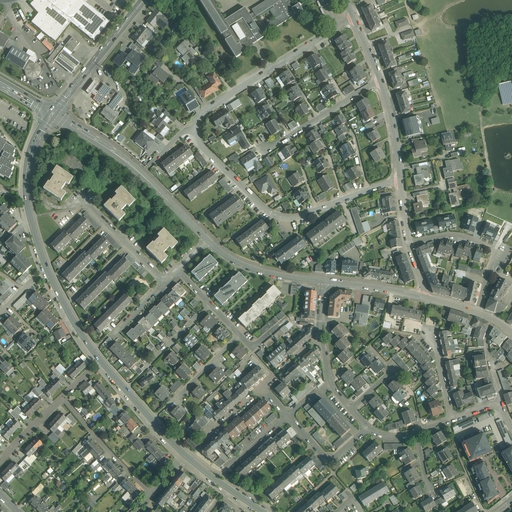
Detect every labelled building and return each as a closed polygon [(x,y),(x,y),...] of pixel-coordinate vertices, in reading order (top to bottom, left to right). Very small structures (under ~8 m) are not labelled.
[(35,0),(30,5),(38,14),(31,23),(55,42),(71,23),(94,42),(110,22),(82,0),(35,0)] [(267,0),(252,10),(253,13),(249,15),(245,8),(224,21),(211,0),(198,0),(199,0),(221,36),(222,35),(226,41),(225,41),(236,59),(245,53),(244,52),(253,46),(252,45),(263,38),(262,36),(289,19),(285,13),(291,9),(292,8),(289,3),(293,0),(267,0)] [(152,4),(149,9),(154,12),(157,8),(152,4)] [(292,8),(291,9),(295,15),(303,11),(299,4),(292,8)] [(368,5),(365,6),(366,7),(361,9),(362,11),(362,12),(363,14),(364,15),(372,11),(369,5),(368,6),(368,5)] [(155,11),(147,22),(153,27),(157,23),(164,28),(163,28),(164,29),(169,22),(166,19),(166,18),(164,17),(160,14),(160,15),(155,11)] [(372,11),(364,15),(365,17),(365,18),(366,21),(375,16),(374,13),(373,14),(372,11)] [(375,16),(366,21),(367,22),(368,22),(369,26),(377,22),(376,19),(377,18),(375,16)] [(153,27),(147,22),(145,25),(148,28),(153,31),(154,29),(153,28),(153,27)] [(377,22),(369,26),(370,28),(372,31),(376,29),(376,30),(379,29),(379,28),(380,27),(377,22)] [(146,30),(142,27),(137,33),(145,40),(150,34),(146,30)] [(153,31),(148,28),(146,30),(150,34),(153,36),(155,34),(153,31)] [(9,39),(0,33),(0,44),(4,47),(9,39)] [(145,40),(137,33),(132,39),(137,43),(141,46),(141,45),(145,40)] [(342,53),(349,49),(352,48),(349,43),(350,42),(348,40),(347,40),(344,36),(335,42),(337,45),(336,46),(339,51),(340,50),(342,53)] [(73,38),(72,38),(67,44),(74,51),(78,46),(80,43),(73,38)] [(15,43),(9,39),(4,47),(11,50),(13,46),(13,47),(15,43)] [(50,51),(54,47),(45,39),(42,42),(50,51)] [(191,48),(185,41),(181,45),(183,47),(178,51),(183,57),(181,59),(187,65),(194,59),(192,57),(197,52),(195,50),(194,51),(191,48),(192,48),(191,47),(191,48)] [(385,42),(383,43),(383,44),(378,46),(380,52),(389,49),(386,43),(385,43),(385,42)] [(135,45),(132,43),(129,48),(133,51),(133,52),(137,47),(135,45)] [(67,44),(66,44),(64,48),(65,49),(65,50),(71,54),(74,51),(67,44)] [(51,56),(48,60),(53,64),(55,62),(57,59),(64,51),(65,50),(65,49),(64,48),(60,45),(55,51),(51,56)] [(13,47),(13,46),(11,50),(5,59),(23,70),(23,69),(30,57),(26,54),(13,47)] [(203,51),(198,46),(194,50),(197,52),(199,55),(203,51)] [(349,49),(342,53),(340,54),(342,58),(341,58),(344,63),(345,62),(347,65),(356,60),(353,56),(354,55),(352,52),(351,53),(349,49)] [(389,49),(380,52),(381,54),(381,55),(382,57),(391,54),(389,49)] [(35,54),(28,50),(26,54),(30,57),(33,58),(35,55),(35,54)] [(57,59),(55,62),(71,75),(80,64),(64,51),(57,59)] [(128,57),(123,53),(118,58),(117,57),(113,62),(120,68),(127,60),(133,65),(130,70),(135,74),(139,69),(138,68),(145,59),(141,56),(140,57),(133,52),(133,51),(128,57)] [(391,54),(382,57),(383,60),(384,63),(393,60),(391,54)] [(33,58),(30,57),(23,69),(25,70),(27,76),(32,79),(38,77),(41,72),(40,66),(34,63),(36,60),(35,56),(35,55),(33,58)] [(315,55),(307,60),(313,69),(320,64),(321,64),(319,61),(315,55)] [(158,58),(153,65),(157,68),(158,68),(160,69),(164,64),(158,58)] [(393,60),(384,63),(387,69),(391,67),(392,67),(394,67),(393,66),(395,66),(393,60)] [(353,71),(350,73),(348,74),(351,80),(362,73),(359,67),(353,71)] [(157,68),(153,75),(152,74),(148,79),(154,84),(158,79),(163,84),(169,76),(160,69),(158,68),(157,68)] [(323,70),(315,75),(321,84),(325,81),(326,81),(325,81),(329,78),(327,76),(326,73),(323,69),(323,70)] [(288,71),(280,76),(282,81),(291,76),(288,71)] [(394,71),(391,72),(391,73),(388,74),(390,78),(389,79),(390,82),(399,79),(396,72),(394,72),(394,71)] [(200,90),(200,91),(203,96),(204,98),(211,94),(210,92),(217,89),(216,87),(221,84),(217,79),(218,79),(217,78),(214,73),(209,76),(210,77),(213,82),(207,86),(200,90)] [(362,73),(351,80),(354,85),(357,84),(359,86),(364,83),(362,80),(366,78),(362,73)] [(291,76),(282,81),(285,86),(294,81),(291,76)] [(399,79),(390,82),(392,86),(392,85),(394,89),(396,88),(397,89),(400,88),(399,87),(401,86),(399,79)] [(94,81),(86,91),(91,95),(92,94),(95,97),(98,93),(97,93),(98,92),(95,90),(99,85),(94,81)] [(511,82),(499,85),(504,105),(511,102),(511,82)] [(111,90),(104,85),(100,89),(107,95),(111,90)] [(330,85),(322,90),(325,95),(333,90),(330,85)] [(295,87),(287,92),(290,97),(298,91),(295,87)] [(98,92),(97,93),(98,93),(95,97),(93,99),(100,104),(107,95),(100,89),(98,92)] [(260,89),(251,95),(256,104),(266,98),(260,89)] [(325,95),(322,97),(322,98),(324,101),(325,102),(328,100),(337,95),(333,90),(325,95)] [(298,91),(290,97),(293,101),(301,96),(298,91)] [(190,92),(182,97),(186,105),(185,105),(188,109),(189,109),(191,111),(199,106),(194,100),(192,96),(190,92)] [(118,94),(108,107),(112,111),(123,98),(118,94)] [(141,95),(133,100),(136,106),(145,100),(141,95)] [(238,99),(233,102),(237,108),(242,105),(238,99)] [(366,100),(356,105),(361,113),(369,109),(371,108),(366,100)] [(300,105),(294,109),(295,109),(297,113),(298,112),(301,117),(300,118),(309,113),(309,112),(308,113),(303,104),(300,106),(300,105)] [(267,105),(258,111),(259,111),(264,119),(264,120),(273,114),(272,114),(267,106),(267,105)] [(108,107),(105,111),(103,110),(103,111),(101,113),(106,117),(105,118),(110,122),(113,118),(115,119),(118,115),(112,111),(108,107)] [(361,113),(360,114),(363,118),(364,117),(367,122),(374,117),(369,109),(361,113)] [(225,110),(211,119),(217,127),(224,123),(227,128),(234,124),(230,119),(231,119),(225,110)] [(162,114),(158,111),(157,112),(157,116),(159,118),(156,121),(155,123),(160,127),(156,131),(159,134),(163,137),(169,130),(164,126),(166,124),(166,125),(170,120),(167,118),(170,114),(166,111),(162,114)] [(177,119),(170,114),(167,118),(170,120),(171,119),(174,122),(177,119)] [(341,115),(334,120),(338,127),(343,125),(345,123),(341,115)] [(417,117),(403,120),(404,121),(405,125),(403,126),(405,133),(407,133),(408,137),(408,138),(412,137),(422,134),(421,130),(422,129),(420,119),(418,120),(417,117)] [(274,120),(266,125),(272,136),(281,130),(274,120)] [(338,127),(334,130),(339,137),(343,134),(347,132),(343,125),(338,127)] [(239,141),(244,138),(244,137),(239,128),(235,131),(232,133),(231,132),(231,133),(224,137),(230,146),(239,141)] [(315,130),(307,135),(307,136),(308,138),(309,138),(312,143),(311,143),(312,144),(318,140),(320,139),(319,136),(315,130)] [(375,131),(367,136),(369,139),(370,139),(372,143),(380,139),(375,131)] [(119,133),(115,138),(121,142),(125,137),(119,133)] [(153,142),(142,133),(136,141),(147,150),(153,142)] [(163,137),(159,134),(156,137),(162,142),(165,138),(163,137)] [(453,135),(441,137),(443,144),(445,144),(446,151),(451,150),(450,144),(455,143),(453,135)] [(244,138),(239,141),(245,150),(249,147),(244,138)] [(312,144),(309,146),(314,154),(324,148),(323,148),(318,140),(312,144)] [(419,143),(415,143),(416,150),(411,151),(413,159),(421,157),(420,151),(427,149),(425,141),(419,143)] [(349,143),(339,149),(345,159),(345,160),(355,154),(354,154),(348,144),(349,144),(349,143)] [(6,145),(1,154),(3,156),(0,161),(0,167),(2,168),(0,171),(0,175),(4,178),(4,177),(9,180),(13,173),(11,172),(14,168),(11,166),(12,164),(13,165),(16,160),(13,159),(15,155),(13,154),(16,151),(6,145)] [(193,155),(186,146),(181,149),(188,158),(193,155)] [(290,146),(286,148),(285,148),(284,147),(282,148),(282,149),(283,150),(280,152),(282,151),(286,159),(285,160),(295,154),(294,152),(296,150),(293,147),(291,148),(290,146)] [(188,158),(181,149),(176,153),(183,162),(188,158)] [(379,149),(370,154),(376,163),(384,158),(379,149)] [(183,162),(176,153),(171,157),(178,166),(183,162)] [(236,153),(228,159),(230,162),(239,157),(236,153)] [(253,153),(241,161),(247,170),(253,166),(257,171),(262,167),(258,162),(259,162),(253,153)] [(178,166),(171,157),(169,159),(169,160),(167,161),(166,161),(173,170),(178,166)] [(323,157),(313,163),(313,164),(315,163),(320,172),(319,173),(329,167),(329,166),(328,167),(323,158),(323,157)] [(450,161),(445,162),(446,169),(443,169),(445,179),(453,177),(452,171),(460,170),(458,164),(461,164),(461,163),(459,164),(459,159),(450,161)] [(173,170),(166,161),(161,165),(168,174),(173,170)] [(419,168),(417,168),(417,169),(418,172),(416,172),(417,176),(413,176),(415,186),(424,184),(422,177),(429,176),(427,166),(419,168)] [(62,171),(56,167),(52,175),(54,176),(49,183),(48,182),(43,190),(49,194),(49,193),(55,197),(61,201),(66,194),(63,192),(67,185),(68,185),(73,178),(62,171)] [(354,167),(346,172),(347,172),(350,178),(352,181),(360,177),(354,167)] [(211,171),(197,182),(204,190),(218,180),(211,171)] [(297,173),(288,178),(294,187),(302,181),(297,173)] [(327,175),(323,177),(322,178),(317,181),(318,181),(325,192),(324,192),(325,193),(334,187),(334,186),(327,176),(327,175)] [(268,176),(255,184),(261,193),(267,189),(270,195),(277,190),(268,176)] [(232,191),(223,179),(218,182),(228,194),(232,191)] [(197,182),(183,192),(190,201),(204,190),(197,182)] [(454,194),(448,195),(451,207),(459,205),(458,198),(465,197),(465,194),(469,193),(467,186),(457,188),(456,186),(452,186),(454,194)] [(121,187),(115,194),(117,196),(111,202),(110,201),(103,207),(109,212),(114,217),(119,222),(125,216),(123,213),(128,207),(129,208),(135,201),(126,192),(121,187)] [(303,189),(294,195),(297,199),(305,194),(303,189)] [(297,199),(294,202),(297,206),(298,207),(301,205),(300,204),(308,199),(305,194),(297,199)] [(419,196),(416,196),(416,197),(418,204),(413,205),(415,214),(423,212),(422,206),(429,205),(427,195),(419,196)] [(244,207),(236,197),(227,203),(235,213),(244,207)] [(235,213),(227,203),(218,210),(226,220),(235,213)] [(3,206),(0,208),(0,217),(1,219),(6,213),(8,211),(3,206)] [(361,223),(356,207),(350,209),(359,236),(365,233),(361,223)] [(226,220),(218,210),(209,217),(217,227),(226,220)] [(327,221),(333,229),(345,221),(346,222),(338,212),(327,221)] [(17,224),(6,213),(1,219),(0,219),(0,226),(5,231),(6,231),(8,233),(17,224)] [(467,214),(463,229),(474,233),(478,218),(467,214)] [(453,215),(437,219),(439,228),(442,228),(443,230),(453,228),(452,225),(455,225),(453,215)] [(66,233),(66,234),(74,241),(91,225),(90,224),(88,222),(86,220),(83,218),(83,217),(66,233)] [(431,220),(414,223),(416,233),(420,232),(420,234),(430,232),(430,230),(433,229),(432,226),(431,220)] [(268,229),(262,221),(256,225),(263,234),(265,232),(267,234),(268,234),(271,232),(271,230),(269,228),(268,229)] [(316,228),(323,237),(333,229),(327,221),(316,228)] [(367,221),(361,223),(365,233),(370,230),(367,221)] [(398,221),(390,222),(390,224),(386,224),(387,231),(391,230),(392,232),(399,230),(398,221)] [(499,227),(486,222),(481,236),(493,241),(499,227)] [(263,234),(256,225),(251,229),(258,237),(263,234)] [(323,237),(316,228),(306,236),(314,246),(313,244),(323,237)] [(258,237),(251,229),(246,233),(253,241),(258,237)] [(164,230),(157,236),(159,238),(153,244),(152,243),(146,249),(151,255),(151,254),(156,259),(156,260),(161,265),(168,258),(165,256),(171,250),(177,244),(168,235),(169,235),(164,230)] [(399,230),(392,232),(392,235),(389,235),(390,241),(401,239),(399,230)] [(65,232),(50,246),(58,254),(72,240),(66,234),(66,233),(65,232)] [(253,241),(246,233),(241,237),(247,245),(253,241)] [(13,236),(5,244),(17,256),(19,254),(25,248),(20,242),(21,241),(18,238),(17,239),(13,236)] [(306,246),(299,236),(286,246),(293,255),(306,246)] [(241,237),(236,241),(242,249),(247,245),(241,237)] [(358,237),(352,241),(356,246),(357,247),(362,244),(358,237)] [(87,254),(93,260),(94,261),(110,245),(108,242),(106,240),(104,238),(103,238),(87,254)] [(390,241),(391,249),(402,247),(401,245),(402,245),(401,245),(400,239),(401,239),(390,241)] [(453,242),(447,240),(446,243),(444,252),(445,253),(448,254),(449,253),(449,254),(452,245),(453,242)] [(446,243),(441,241),(440,244),(437,253),(443,255),(444,252),(446,243)] [(472,245),(466,243),(465,246),(462,254),(463,254),(463,256),(466,257),(467,256),(468,256),(471,248),(472,245)] [(465,246),(459,244),(458,247),(455,255),(455,256),(456,256),(456,257),(459,258),(460,257),(461,258),(462,254),(465,246)] [(424,246),(421,247),(422,248),(416,250),(419,257),(427,254),(430,253),(431,253),(430,249),(428,245),(425,247),(424,246)] [(293,255),(286,246),(274,255),(281,265),(293,255)] [(483,250),(477,248),(476,250),(474,258),(473,259),(474,260),(475,261),(477,262),(479,261),(483,250)] [(93,260),(87,254),(85,252),(73,264),(81,272),(93,260)] [(335,253),(327,258),(327,264),(326,274),(335,274),(335,265),(335,262),(334,262),(335,253)] [(19,254),(17,256),(11,262),(23,274),(24,274),(26,272),(31,266),(19,254)] [(427,254),(419,257),(421,265),(426,263),(428,262),(431,263),(428,255),(427,254)] [(401,271),(409,267),(405,255),(400,256),(396,258),(401,271)] [(200,265),(208,273),(217,264),(209,256),(206,260),(205,259),(203,262),(200,265)] [(107,274),(113,280),(114,282),(131,265),(128,263),(126,261),(124,259),(123,258),(107,274)] [(357,262),(342,261),(341,272),(345,272),(345,274),(352,275),(352,273),(356,273),(357,262)] [(320,263),(316,266),(315,272),(325,273),(325,267),(323,266),(323,262),(320,263)] [(426,263),(429,272),(431,272),(434,273),(436,273),(437,269),(432,268),(430,268),(428,262),(426,263)] [(81,272),(73,264),(62,275),(70,283),(81,272)] [(208,273),(200,265),(191,273),(199,282),(208,273)] [(409,267),(401,271),(405,283),(414,280),(409,267)] [(482,271),(468,267),(467,272),(481,276),(482,271)] [(373,271),(365,269),(365,271),(364,271),(363,274),(364,275),(364,277),(365,277),(365,278),(367,278),(367,277),(371,278),(373,271)] [(433,275),(431,274),(431,272),(429,272),(424,270),(429,284),(436,286),(437,284),(435,279),(436,278),(434,275),(433,275)] [(379,272),(373,271),(371,278),(378,279),(379,272)] [(103,290),(113,280),(107,274),(106,272),(96,282),(103,290)] [(226,286),(234,294),(247,282),(239,274),(234,278),(233,278),(231,280),(232,281),(226,286)] [(443,288),(440,287),(438,295),(444,296),(446,289),(447,287),(448,282),(449,278),(450,277),(446,276),(445,283),(443,288)] [(2,282),(0,279),(0,293),(2,295),(3,294),(6,292),(8,290),(10,288),(6,284),(4,285),(2,283),(2,282)] [(495,300),(505,281),(501,279),(495,289),(494,288),(490,297),(490,298),(495,300)] [(505,281),(495,300),(500,303),(500,302),(504,294),(505,295),(510,286),(510,287),(511,284),(505,281)] [(94,300),(103,290),(96,282),(86,292),(94,300)] [(449,287),(447,287),(446,289),(444,296),(449,298),(452,286),(453,282),(451,282),(450,282),(449,287)] [(478,284),(469,282),(467,291),(461,289),(458,300),(464,302),(470,304),(473,305),(473,304),(474,304),(475,300),(477,292),(476,292),(477,289),(478,285),(478,284)] [(178,284),(172,290),(173,291),(179,297),(185,291),(178,284)] [(436,286),(429,284),(429,285),(432,293),(438,295),(440,287),(436,286)] [(147,286),(135,297),(139,301),(150,289),(147,286)] [(234,294),(226,286),(221,290),(221,289),(219,291),(219,292),(214,297),(222,305),(234,294)] [(281,294),(273,286),(266,293),(274,302),(274,301),(281,294)] [(452,286),(449,298),(457,300),(458,300),(461,289),(461,288),(452,286)] [(34,295),(30,291),(29,293),(28,291),(26,293),(31,298),(29,299),(34,303),(41,296),(36,292),(34,295)] [(173,291),(167,296),(173,302),(174,304),(180,298),(179,297),(173,291)] [(338,291),(330,298),(328,317),(338,318),(339,303),(342,301),(349,302),(350,292),(338,291)] [(84,310),(94,300),(86,292),(76,302),(84,310)] [(316,293),(306,292),(304,311),(314,312),(315,304),(316,301),(315,301),(316,293)] [(274,302),(266,293),(267,294),(260,300),(259,300),(267,309),(274,302)] [(125,294),(109,310),(116,317),(132,301),(125,294)] [(167,296),(166,295),(160,301),(161,302),(167,308),(173,302),(167,296)] [(41,296),(34,303),(38,308),(45,301),(41,296)] [(495,300),(490,298),(490,300),(489,300),(485,310),(495,313),(500,313),(504,311),(507,307),(507,306),(501,304),(501,303),(500,302),(500,303),(495,300)] [(199,304),(194,299),(190,304),(194,308),(199,304)] [(259,300),(252,307),(260,315),(266,308),(267,309),(259,300)] [(385,301),(375,300),(374,307),(373,312),(378,313),(379,308),(383,309),(385,301)] [(45,301),(38,308),(42,312),(46,309),(49,305),(45,301)] [(167,308),(161,302),(156,308),(162,314),(163,315),(169,309),(167,308)] [(362,306),(357,305),(356,307),(355,313),(355,314),(356,314),(355,319),(359,320),(359,321),(366,322),(367,318),(366,318),(367,314),(369,307),(367,307),(362,306)] [(407,309),(401,308),(401,307),(398,306),(398,307),(392,306),(390,315),(405,318),(407,309)] [(156,308),(155,307),(149,312),(150,313),(156,319),(162,314),(156,308)] [(260,315),(252,307),(252,308),(246,314),(245,313),(245,314),(253,322),(260,315)] [(42,312),(38,316),(43,321),(50,313),(46,309),(42,312)] [(416,310),(413,309),(413,310),(407,309),(405,318),(420,322),(421,312),(415,311),(416,310)] [(109,310),(94,326),(100,333),(116,317),(109,310)] [(469,316),(450,310),(447,319),(465,325),(469,316)] [(314,312),(304,311),(304,314),(301,314),(301,319),(305,319),(314,320),(314,319),(314,315),(314,312)] [(282,312),(277,315),(281,320),(285,316),(282,312)] [(50,313),(43,321),(47,325),(54,318),(50,313)] [(156,319),(150,313),(144,319),(152,326),(157,321),(156,319)] [(253,322),(245,314),(238,320),(245,328),(252,322),(253,322)] [(217,323),(209,315),(201,324),(205,328),(203,329),(207,333),(217,323)] [(12,316),(4,324),(9,329),(17,322),(12,316)] [(465,325),(462,333),(465,334),(472,317),(469,316),(465,325)] [(38,317),(36,318),(41,323),(45,326),(46,325),(38,317)] [(54,318),(47,325),(52,330),(59,322),(54,318)] [(144,319),(143,318),(138,324),(139,325),(146,332),(147,333),(153,327),(144,319)] [(490,323),(479,319),(475,318),(472,327),(471,329),(474,329),(474,328),(476,328),(475,332),(473,338),(477,338),(483,339),(490,323)] [(270,321),(255,334),(258,339),(274,326),(270,321)] [(23,327),(17,322),(9,329),(15,335),(23,327)] [(339,341),(344,338),(348,333),(340,324),(331,331),(339,341)] [(146,332),(139,325),(133,330),(139,336),(140,337),(146,332)] [(289,330),(285,326),(280,330),(282,333),(284,334),(289,330)] [(310,326),(307,328),(307,332),(304,335),(308,340),(313,335),(314,326),(310,326)] [(221,327),(215,333),(223,341),(229,335),(221,327)] [(62,329),(54,333),(58,341),(66,337),(62,329)] [(133,330),(132,329),(126,335),(133,342),(139,336),(133,330)] [(495,329),(492,332),(490,336),(494,339),(495,340),(496,340),(501,333),(495,329)] [(280,330),(273,336),(277,340),(284,334),(280,330)] [(501,333),(496,340),(495,340),(495,341),(493,343),(500,347),(501,346),(504,342),(507,338),(501,333)] [(198,342),(190,334),(184,341),(191,348),(198,342)] [(303,334),(292,343),(298,349),(308,340),(304,335),(303,334)] [(389,334),(382,340),(387,345),(390,342),(394,339),(389,334)] [(26,335),(18,342),(23,347),(31,340),(26,335)] [(287,337),(285,335),(283,337),(291,345),(286,349),(285,348),(286,348),(283,344),(280,346),(281,346),(287,355),(289,357),(298,349),(292,343),(287,337)] [(272,336),(263,344),(267,349),(276,341),(272,336)] [(394,339),(390,342),(394,347),(397,345),(401,341),(397,336),(394,339)] [(344,338),(339,341),(335,345),(342,353),(346,349),(350,345),(344,338)] [(401,341),(397,345),(402,350),(405,347),(409,343),(405,338),(401,341)] [(31,340),(23,347),(29,353),(36,345),(31,340)] [(503,348),(506,351),(511,344),(511,341),(510,340),(506,344),(503,348)] [(409,343),(405,347),(409,352),(417,346),(412,341),(409,343)] [(115,354),(122,347),(117,342),(110,349),(115,354)] [(219,348),(215,344),(211,349),(215,353),(219,348)] [(511,344),(506,351),(503,353),(499,359),(503,362),(507,356),(511,352),(511,350),(511,344)] [(204,349),(202,346),(196,353),(203,361),(210,354),(206,351),(207,350),(205,348),(204,349)] [(242,349),(239,346),(232,353),(240,360),(247,354),(244,351),(242,349)] [(281,346),(266,359),(274,367),(279,362),(280,363),(282,361),(282,360),(287,355),(281,346)] [(417,346),(409,352),(414,357),(421,351),(417,346)] [(120,359),(127,352),(122,347),(115,354),(120,359)] [(498,352),(494,356),(499,359),(503,354),(503,353),(506,351),(503,348),(502,347),(501,348),(501,349),(498,352)] [(319,353),(314,348),(311,351),(317,358),(319,360),(320,359),(319,358),(320,357),(318,354),(319,353)] [(342,353),(338,357),(344,364),(352,357),(346,349),(342,353)] [(265,355),(261,350),(256,354),(260,359),(265,355)] [(317,358),(311,351),(304,357),(309,362),(310,361),(313,358),(315,360),(317,358)] [(421,351),(414,357),(418,362),(426,356),(421,351)] [(127,352),(120,359),(125,364),(132,357),(127,352)] [(180,360),(172,352),(164,360),(167,363),(168,362),(169,362),(170,361),(174,366),(180,360)] [(375,362),(368,354),(361,361),(368,368),(370,366),(375,362)] [(426,356),(418,362),(423,367),(429,362),(430,361),(426,356)] [(485,356),(474,357),(478,380),(484,379),(486,383),(492,381),(490,377),(490,378),(489,372),(488,372),(485,356)] [(137,362),(132,357),(125,364),(130,370),(137,362)] [(309,362),(304,357),(300,361),(308,370),(308,371),(313,376),(317,372),(311,364),(309,362)] [(384,368),(377,360),(375,362),(370,366),(377,374),(384,368)] [(452,361),(444,363),(446,368),(454,366),(459,365),(458,360),(452,361)] [(81,361),(74,367),(79,373),(86,366),(81,361)] [(308,370),(300,361),(296,364),(301,369),(311,381),(314,378),(308,372),(307,373),(306,371),(308,370)] [(6,362),(0,367),(0,368),(3,372),(3,371),(6,374),(6,375),(12,369),(6,362)] [(197,362),(192,367),(197,371),(201,367),(197,362)] [(423,367),(421,368),(426,373),(430,369),(433,367),(429,362),(423,367)] [(301,369),(296,364),(293,367),(298,372),(301,376),(301,377),(304,375),(299,371),(301,369)] [(187,369),(183,365),(176,372),(177,373),(178,372),(180,374),(180,375),(180,376),(181,377),(182,377),(184,379),(184,380),(191,373),(189,371),(187,369)] [(454,366),(446,368),(447,373),(459,370),(460,370),(459,365),(454,366)] [(258,366),(251,373),(258,381),(265,374),(258,366)] [(74,367),(67,374),(73,379),(79,373),(74,367)] [(287,372),(292,378),(295,381),(297,379),(299,382),(303,378),(301,377),(301,376),(298,372),(293,367),(287,372)] [(217,368),(209,376),(217,384),(225,376),(217,368)] [(426,373),(423,376),(428,381),(432,377),(435,374),(430,369),(426,373)] [(233,374),(228,370),(224,374),(228,378),(229,378),(233,374)] [(344,374),(341,377),(348,385),(351,383),(356,379),(348,370),(344,374)] [(503,370),(497,372),(501,382),(507,380),(503,370)] [(292,378),(287,372),(280,379),(285,384),(286,383),(287,383),(289,382),(288,381),(292,378)] [(251,373),(241,382),(245,387),(248,390),(258,381),(251,373),(250,373),(251,373)] [(57,378),(54,375),(51,377),(54,381),(50,385),(56,391),(63,384),(57,378)] [(145,377),(139,382),(141,385),(142,387),(143,387),(149,382),(148,381),(153,378),(151,375),(149,377),(148,376),(147,376),(148,377),(146,378),(145,377)] [(365,385),(358,377),(356,379),(351,383),(358,391),(361,389),(365,385)] [(436,382),(432,377),(428,381),(425,383),(429,388),(434,385),(436,382)] [(50,385),(46,389),(44,387),(46,385),(42,380),(42,381),(40,384),(39,383),(39,384),(44,389),(45,390),(44,391),(43,392),(44,392),(49,397),(56,391),(50,385)] [(396,380),(388,386),(388,387),(389,386),(393,390),(394,390),(396,392),(395,394),(400,389),(402,387),(396,380)] [(507,380),(501,382),(505,392),(511,390),(507,380)] [(312,381),(308,384),(312,388),(313,389),(316,386),(314,384),(312,381)] [(487,387),(478,390),(481,399),(489,396),(489,397),(492,396),(492,395),(496,394),(492,381),(486,383),(487,387)] [(105,390),(99,382),(93,387),(100,395),(105,390)] [(88,383),(80,390),(85,395),(92,388),(88,383)] [(180,387),(176,383),(172,386),(177,391),(180,387)] [(290,392),(282,383),(275,390),(283,399),(290,392)] [(307,383),(293,396),(298,401),(312,388),(308,384),(307,383)] [(429,388),(426,391),(431,396),(437,391),(438,390),(434,385),(429,388)] [(471,385),(466,387),(469,394),(471,393),(473,398),(476,397),(471,385)] [(207,394),(199,386),(192,393),(200,401),(207,394)] [(38,388),(36,387),(34,389),(40,395),(42,393),(38,388)] [(170,394),(162,387),(155,394),(163,402),(170,394)] [(242,389),(240,390),(245,396),(249,392),(248,390),(245,387),(242,389)] [(34,389),(31,391),(38,398),(40,395),(34,389)] [(361,389),(358,391),(355,394),(357,397),(363,392),(361,389)] [(395,394),(393,396),(400,403),(407,396),(400,389),(395,394)] [(105,390),(100,395),(106,402),(105,402),(106,402),(111,398),(112,397),(105,390)] [(238,392),(236,394),(241,400),(245,396),(240,390),(238,392)] [(234,396),(229,391),(228,392),(227,394),(236,404),(241,400),(236,394),(234,396)] [(462,391),(453,395),(457,408),(474,402),(473,398),(471,393),(469,394),(463,396),(462,391)] [(227,394),(225,392),(223,394),(228,400),(230,400),(226,403),(231,409),(236,404),(227,394)] [(42,404),(36,398),(36,399),(33,396),(31,398),(28,395),(24,399),(30,405),(35,411),(42,404)] [(317,396),(304,408),(308,412),(321,401),(317,396)] [(383,405),(376,397),(371,401),(369,403),(376,411),(381,407),(383,405)] [(111,398),(106,402),(105,403),(105,404),(104,405),(107,409),(108,407),(109,408),(115,404),(115,403),(111,398)] [(315,420),(329,406),(323,399),(321,401),(308,412),(315,420)] [(266,404),(263,400),(256,407),(263,416),(271,409),(270,408),(266,404)] [(225,402),(223,405),(222,403),(220,405),(222,407),(227,413),(231,409),(226,403),(225,402)] [(438,402),(429,405),(433,416),(442,413),(438,402)] [(35,411),(30,405),(23,412),(28,418),(35,411)] [(329,406),(315,420),(321,427),(327,422),(336,414),(329,406)] [(23,412),(18,407),(13,412),(19,417),(23,412)] [(91,412),(87,407),(81,411),(86,416),(91,412)] [(174,410),(171,413),(179,421),(185,415),(178,407),(174,410)] [(219,409),(216,412),(221,417),(227,413),(222,407),(219,409)] [(263,416),(256,407),(248,414),(256,422),(263,416)] [(388,415),(381,407),(376,411),(374,413),(381,421),(388,415)] [(411,410),(402,414),(404,420),(399,422),(400,427),(406,425),(415,422),(411,410)] [(19,417),(13,412),(11,414),(17,420),(19,417)] [(131,419),(124,412),(118,417),(125,425),(131,419)] [(209,412),(205,415),(206,416),(210,421),(214,417),(212,416),(209,412)] [(221,417),(216,412),(214,414),(212,416),(214,417),(217,421),(221,417)] [(60,413),(54,420),(60,426),(66,418),(60,413)] [(76,421),(69,414),(67,417),(72,422),(70,423),(73,425),(76,421)] [(256,422),(248,414),(241,420),(247,426),(247,427),(249,429),(256,422)] [(273,414),(267,419),(270,423),(277,418),(273,414)] [(350,430),(336,414),(327,422),(341,437),(341,438),(348,431),(350,430)] [(193,429),(197,433),(198,432),(198,430),(200,428),(202,429),(202,427),(205,425),(200,420),(198,417),(196,417),(196,416),(193,416),(189,421),(189,425),(190,425),(192,426),(191,426),(193,429)] [(239,418),(232,424),(239,433),(247,427),(247,426),(241,420),(239,418)] [(138,427),(131,419),(125,425),(132,432),(138,427)] [(60,426),(54,420),(47,428),(53,433),(58,437),(62,433),(57,429),(60,426)] [(14,421),(8,427),(13,433),(14,433),(20,426),(14,421)] [(239,433),(232,424),(224,431),(230,437),(232,440),(239,433)] [(8,427),(1,434),(7,440),(13,433),(8,427)] [(197,433),(193,429),(189,433),(189,439),(191,438),(197,433)] [(454,434),(458,443),(467,439),(465,435),(458,439),(457,436),(464,432),(463,430),(454,434)] [(284,431),(272,441),(278,447),(279,449),(291,438),(289,436),(288,434),(285,432),(284,431)] [(326,441),(317,431),(312,436),(321,446),(326,441)] [(341,437),(333,444),(337,449),(352,436),(348,431),(341,438),(341,437)] [(228,438),(223,432),(218,437),(227,447),(229,449),(234,455),(236,452),(234,449),(234,448),(227,440),(228,438)] [(441,432),(431,437),(431,438),(432,437),(434,442),(433,442),(433,443),(435,442),(437,446),(437,447),(446,441),(441,432)] [(58,440),(52,434),(48,438),(54,445),(58,440)] [(133,434),(128,439),(133,444),(138,440),(133,434)] [(485,434),(462,444),(470,462),(493,452),(485,434)] [(227,447),(218,437),(213,441),(219,447),(222,445),(223,446),(222,447),(226,452),(229,450),(227,447)] [(191,438),(189,439),(186,442),(193,449),(198,445),(191,438)] [(42,444),(37,439),(30,445),(36,451),(42,444)] [(271,439),(259,450),(266,458),(278,447),(272,441),(271,439)] [(90,440),(84,445),(87,449),(80,455),(84,459),(91,453),(96,447),(90,440)] [(138,440),(133,444),(136,448),(142,443),(138,440)] [(151,441),(145,447),(152,454),(158,449),(151,441)] [(213,441),(209,445),(214,451),(217,448),(219,447),(213,441)] [(375,442),(362,454),(369,462),(382,450),(375,442)] [(80,444),(75,449),(78,452),(83,447),(80,444)] [(30,445),(24,452),(29,458),(36,451),(30,445)] [(214,451),(209,445),(202,451),(202,453),(212,462),(214,459),(211,456),(212,455),(211,454),(213,453),(214,451)] [(234,448),(234,449),(236,452),(238,454),(242,450),(241,449),(238,446),(234,448)] [(96,447),(91,453),(97,460),(103,455),(96,447)] [(511,447),(501,454),(509,466),(511,464),(511,447)] [(221,452),(217,448),(214,451),(218,456),(220,458),(225,463),(228,460),(221,452)] [(415,460),(409,448),(399,454),(406,466),(415,460)] [(452,457),(446,448),(442,451),(441,448),(435,451),(443,463),(452,457)] [(165,456),(158,449),(152,454),(146,460),(149,464),(156,458),(159,461),(160,461),(165,456)] [(234,455),(229,449),(229,450),(226,452),(225,453),(230,459),(234,455)] [(259,450),(247,460),(254,468),(266,458),(259,450)] [(27,457),(23,461),(28,467),(33,462),(27,457)] [(309,459),(308,457),(302,463),(308,470),(314,464),(314,463),(312,461),(309,459)] [(220,458),(214,463),(220,467),(225,463),(220,458)] [(114,467),(107,460),(102,465),(109,472),(114,467)] [(247,460),(235,471),(242,479),(254,468),(247,460)] [(23,461),(18,466),(23,472),(26,470),(28,467),(23,461)] [(473,468),(480,484),(491,479),(483,461),(478,463),(479,465),(473,468)] [(13,462),(7,469),(12,475),(15,472),(18,475),(22,471),(23,472),(18,466),(13,462)] [(156,468),(159,471),(165,466),(162,463),(156,468)] [(302,463),(296,468),(301,473),(303,475),(305,478),(311,473),(308,470),(302,463)] [(452,465),(447,468),(446,465),(442,467),(449,479),(457,474),(452,465)] [(296,468),(295,466),(289,471),(295,478),(301,473),(296,468)] [(122,474),(114,467),(109,472),(109,473),(101,480),(103,482),(105,484),(112,477),(116,480),(122,474)] [(419,478),(413,468),(408,471),(404,474),(410,483),(413,481),(419,478)] [(7,469),(0,475),(0,476),(5,482),(12,475),(7,469)] [(367,469),(356,471),(357,474),(356,474),(357,476),(358,479),(366,477),(365,472),(366,472),(368,472),(367,469)] [(190,479),(180,471),(176,477),(183,482),(185,484),(186,484),(190,479)] [(289,471),(283,477),(290,484),(296,479),(295,478),(289,471)] [(183,482),(176,477),(172,482),(178,487),(183,482)] [(290,484),(283,477),(277,482),(284,489),(290,484)] [(133,486),(126,479),(121,485),(128,492),(133,486)] [(491,479),(480,484),(489,504),(499,496),(491,479)] [(178,487),(172,482),(168,487),(174,492),(178,487)] [(195,482),(190,488),(193,491),(198,485),(195,482)] [(277,482),(265,492),(272,500),(284,489),(277,482)] [(371,490),(377,500),(379,499),(378,498),(385,494),(385,495),(388,493),(387,492),(389,491),(383,483),(371,490)] [(339,491),(332,484),(326,489),(333,497),(339,491)] [(354,484),(350,488),(354,493),(358,489),(354,484)] [(141,493),(133,486),(128,492),(125,494),(124,496),(122,498),(126,502),(132,495),(135,499),(141,493)] [(423,495),(417,486),(416,487),(410,490),(410,491),(415,499),(423,495)] [(455,495),(449,486),(440,492),(443,497),(445,501),(446,501),(455,495)] [(174,492),(168,487),(163,492),(170,497),(174,492)] [(182,490),(178,487),(174,492),(178,495),(181,492),(182,490)] [(326,489),(320,495),(325,500),(327,502),(333,497),(326,489)] [(377,500),(371,490),(359,497),(364,506),(366,505),(367,506),(369,505),(369,504),(375,500),(376,501),(377,500)] [(170,497),(163,492),(159,497),(166,502),(170,497)] [(213,500),(203,492),(200,496),(204,499),(203,501),(209,506),(213,500)] [(319,493),(313,498),(319,505),(325,500),(320,495),(319,493)] [(394,495),(389,498),(394,506),(399,503),(394,495)] [(97,504),(89,496),(85,500),(93,508),(97,504)] [(34,497),(29,503),(36,509),(41,504),(34,497)] [(159,497),(155,502),(162,508),(166,502),(159,497)] [(445,501),(443,497),(438,499),(441,504),(441,505),(446,502),(446,501),(445,501)] [(319,505),(313,498),(307,503),(313,510),(319,505)] [(430,498),(420,504),(425,511),(426,511),(435,506),(436,506),(433,502),(430,498)] [(438,499),(433,502),(436,506),(435,506),(436,508),(441,504),(438,499)] [(209,506),(203,501),(199,506),(205,511),(209,506)] [(222,511),(225,511),(229,507),(225,503),(223,505),(221,508),(220,510),(222,511)] [(311,511),(313,510),(307,503),(301,509),(304,511),(311,511)]
